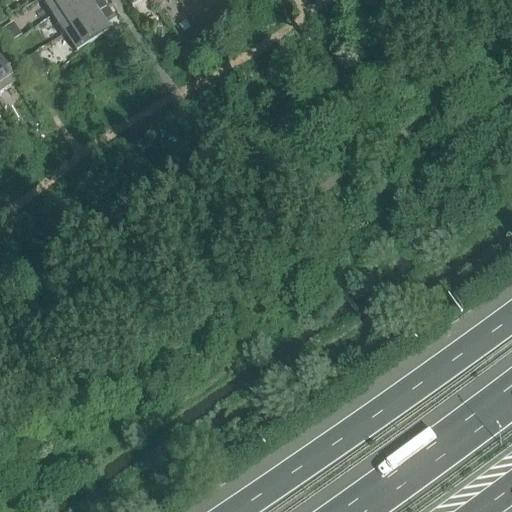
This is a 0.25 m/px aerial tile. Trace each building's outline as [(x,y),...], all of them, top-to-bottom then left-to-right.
[(51,20),(80,0),(41,0),(39,2),(51,20)] [(91,9),(84,0),(80,0),(51,20),(62,38),(105,10),(101,3),(91,9)] [(146,0),(154,11),(158,8),(152,0),(123,0),(130,11),(146,0)] [(152,0),(158,8),(161,7),(157,0),(152,0)] [(75,57),(108,35),(100,22),(110,16),(105,10),(62,38),(75,57)] [(20,38),(12,25),(3,31),(11,43),(20,38)] [(34,56),(22,64),(27,72),(34,83),(43,78),(47,75),(34,56)] [(0,66),(0,97),(14,88),(0,66)]
